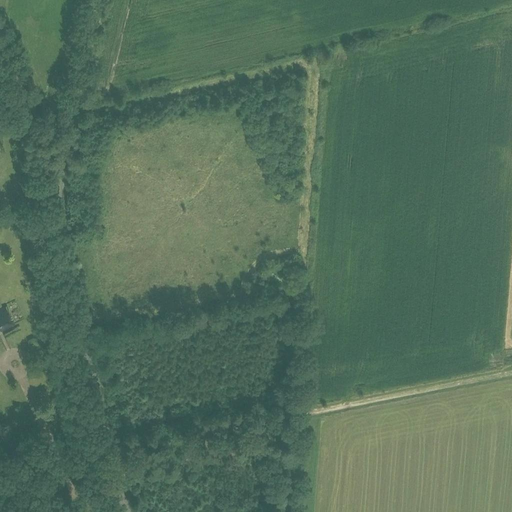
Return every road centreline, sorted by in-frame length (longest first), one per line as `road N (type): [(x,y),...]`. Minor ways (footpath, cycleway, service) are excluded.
road 1 (unclassified): [(126,511),(48,207),(97,0)]
road 2 (track): [(111,451),(511,375)]
